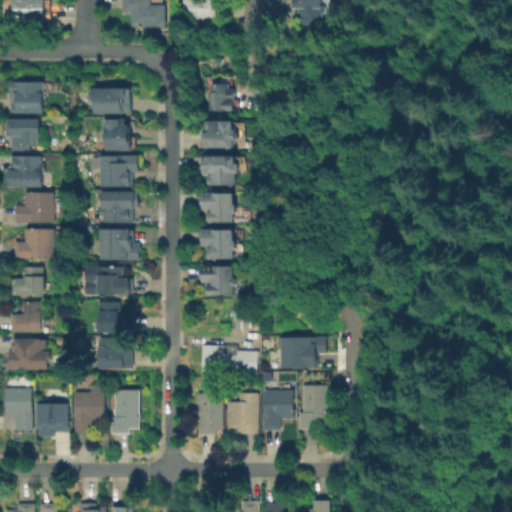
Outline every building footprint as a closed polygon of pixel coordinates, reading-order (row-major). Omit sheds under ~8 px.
[(166,3),(166,25),(131,24),(131,10),(122,10),(122,0),(151,0),(151,3),(166,3)] [(216,0),(216,18),(183,18),(183,0),(216,0)] [(323,13),(323,25),(301,26),(301,12),(298,12),(298,6),(291,6),(291,0),(322,0),(322,4),(325,6),(325,11),(323,13)] [(49,24),(15,25),(15,1),(49,2),(49,24)] [(232,110),(205,110),(205,75),(232,75),(232,110)] [(48,82),(46,91),(47,91),(49,100),(46,113),(10,115),(11,82),(18,82),(33,79),(48,82)] [(91,111),(91,86),(130,87),(130,111),(91,111)] [(45,117),(44,135),(42,135),(42,145),(31,145),(30,151),(12,151),(12,136),(7,136),(8,120),(13,120),(13,118),(45,117)] [(134,150),(105,152),(104,118),(127,117),(127,124),(133,124),(134,150)] [(229,118),(229,126),(233,126),(233,138),(229,138),(229,147),(198,147),(198,129),(203,129),(203,118),(229,118)] [(235,153),(235,160),(239,160),(239,171),(238,171),(239,185),(209,186),(209,174),(204,174),(203,154),(235,153)] [(42,155),(42,161),(45,161),(45,171),(42,171),(42,175),(41,175),(41,185),(5,184),(5,168),(11,168),(11,154),(42,155)] [(125,155),(125,157),(142,157),(142,173),(136,173),(136,185),(131,185),(131,187),(106,187),(106,155),(125,155)] [(132,207),(131,223),(103,223),(103,189),(140,189),(140,207),(132,207)] [(234,189),(234,202),(236,202),(237,213),(235,213),(236,222),(209,222),(209,209),(202,209),(202,191),(214,191),(213,190),(234,189)] [(57,192),(57,223),(18,223),(18,204),(27,204),(27,192),(57,192)] [(141,243),(141,261),(101,260),(101,225),(136,225),(135,243),(141,243)] [(233,226),(233,237),(235,237),(235,249),(234,249),(234,258),(208,259),(208,244),(201,244),(200,228),(213,228),(213,226),(233,226)] [(57,228),(57,259),(17,259),(17,241),(27,241),(27,228),(57,228)] [(49,291),(15,294),(15,277),(20,277),(20,276),(26,275),(26,264),(46,264),(46,272),(49,272),(49,291)] [(234,265),(234,295),(207,296),(206,284),(201,284),(201,266),(234,265)] [(132,276),(132,278),(134,278),(134,293),(100,293),(100,287),(95,287),(94,278),(101,277),(101,267),(124,266),(124,276),(132,276)] [(46,329),(14,330),(14,313),(21,312),(20,311),(26,311),(26,300),(45,299),(46,329)] [(125,300),(125,312),(129,311),(129,313),(135,313),(135,329),(102,330),(100,300),(125,300)] [(138,366),(99,367),(99,337),(125,336),(125,347),(132,347),(133,349),(137,349),(138,366)] [(39,337),(39,339),(46,339),(46,349),(49,349),(49,367),(6,367),(6,355),(10,355),(10,349),(12,349),(12,340),(13,340),(13,337),(39,337)] [(328,338),(328,354),(320,354),(320,367),(286,367),(286,347),(280,347),(280,338),(286,338),(286,339),(328,338)] [(223,351),(227,351),(227,350),(235,350),(235,347),(259,348),(258,371),(236,370),(226,371),(201,370),(202,341),(224,342),(223,351)] [(330,385),(330,424),(319,424),(319,428),(302,429),(302,412),(305,412),(305,385),(330,385)] [(34,387),(34,430),(16,430),(16,416),(7,416),(7,387),(34,387)] [(143,388),(143,427),(132,427),(132,432),(115,432),(115,415),(118,415),(118,388),(143,388)] [(297,388),(297,417),(284,417),(284,429),(267,429),(266,388),(297,388)] [(226,390),(226,429),(219,429),(219,432),(201,432),(201,416),(199,415),(199,408),(201,406),(199,404),(199,395),(201,393),(209,393),(208,390),(226,390)] [(261,391),(262,432),(239,432),(239,427),(234,427),(231,425),(229,425),(229,401),(241,401),(241,391),(261,391)] [(107,392),(107,420),(91,420),(91,431),(76,431),(77,392),(107,392)] [(74,404),(74,429),(42,429),(42,404),(74,404)] [(330,499),(330,511),(301,511),(301,507),(314,507),(314,499),(330,499)] [(259,500),(259,511),(243,511),(243,500),(259,500)] [(59,501),(60,511),(71,511),(41,511),(41,501),(59,501)] [(99,502),(99,506),(109,506),(109,511),(82,511),(82,502),(99,502)] [(36,503),(36,511),(7,511),(7,509),(18,509),(18,503),(36,503)] [(135,503),(135,511),(115,511),(116,505),(135,503)] [(297,503),(297,511),(267,511),(267,503),(297,503)]
